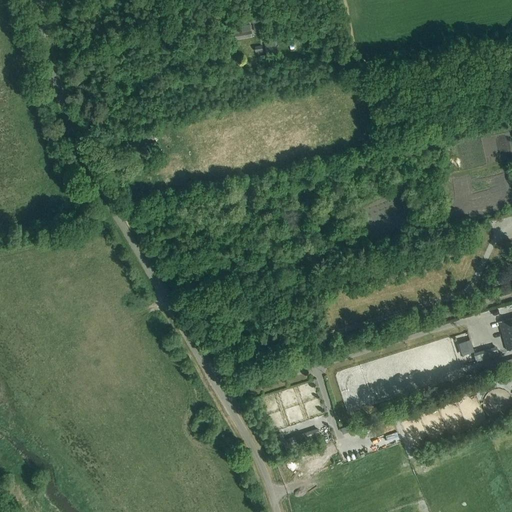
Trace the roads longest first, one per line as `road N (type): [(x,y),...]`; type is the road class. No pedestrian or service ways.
road 1 (unclassified): [(274,511),(247,438),(71,129),(34,0)]
road 2 (track): [(155,282),(305,236),(401,187),(511,159)]
road 3 (track): [(207,367),(466,291),(501,230)]
